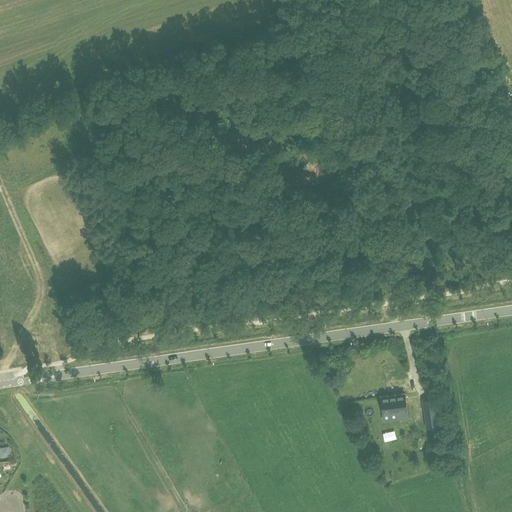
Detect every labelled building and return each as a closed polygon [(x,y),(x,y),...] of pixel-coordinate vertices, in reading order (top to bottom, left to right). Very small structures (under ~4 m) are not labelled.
[(82,202),(71,208),(86,235),(97,228),(82,202)] [(35,275),(25,280),(37,301),(47,295),(45,291),(62,281),(51,262),(33,272),(35,275)] [(391,383),(406,382),(405,372),(390,372),(391,383)] [(407,417),(404,393),(381,396),(383,412),(396,411),(397,419),(407,417)] [(417,416),(400,419),(401,426),(414,424),(415,428),(419,428),(417,416)] [(10,438),(0,437),(0,450),(9,451),(10,438)]
